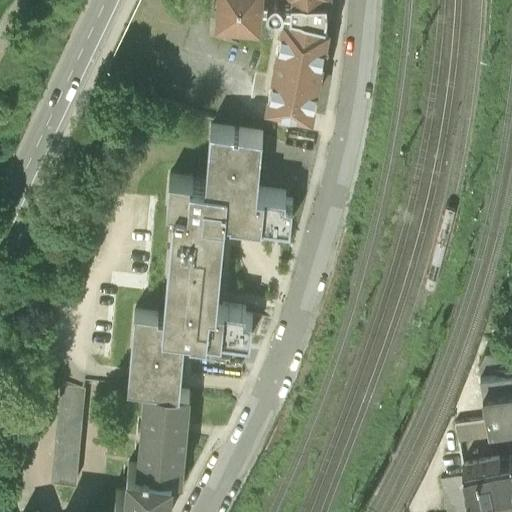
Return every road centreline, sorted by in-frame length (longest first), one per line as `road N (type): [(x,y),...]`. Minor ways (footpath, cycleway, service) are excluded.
road 1 (residential): [(214,511),(281,366),(315,265),(345,153),(362,0)]
road 2 (primary): [(0,225),(108,0)]
